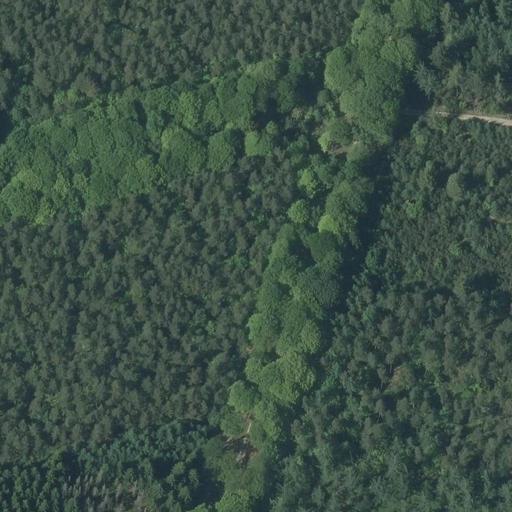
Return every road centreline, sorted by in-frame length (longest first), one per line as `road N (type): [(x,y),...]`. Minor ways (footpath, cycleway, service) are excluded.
road 1 (track): [(404,0),(219,511)]
road 2 (track): [(211,511),(385,0)]
road 3 (track): [(511,122),(366,105)]
